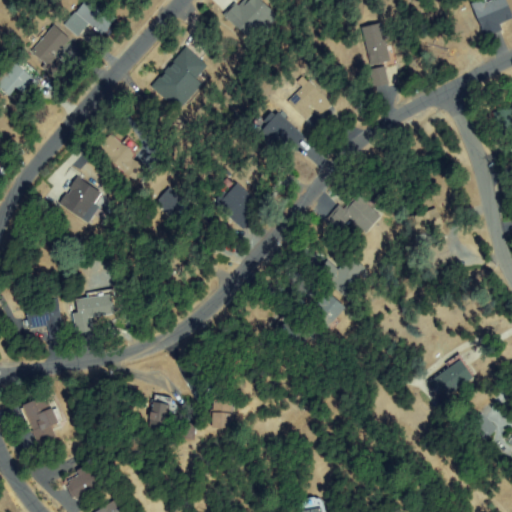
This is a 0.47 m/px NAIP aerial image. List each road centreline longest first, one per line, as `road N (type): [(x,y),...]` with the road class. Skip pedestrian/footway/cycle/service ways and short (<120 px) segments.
road 1 (residential): [(0,375),(158,341),(226,289),(374,131),(511,54)]
road 2 (residential): [(41,511),(0,450),(12,195),(181,0)]
road 3 (residential): [(511,274),(477,154),(446,89)]
